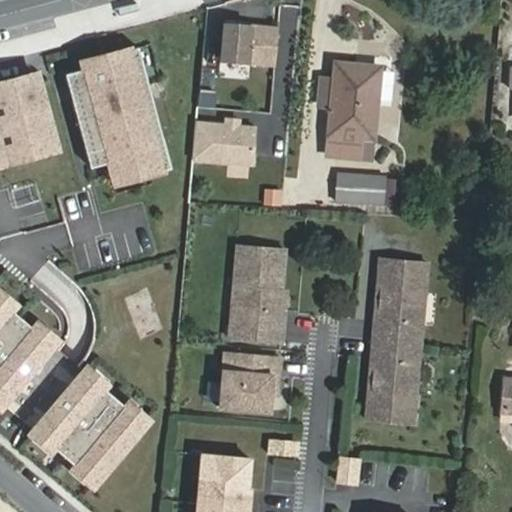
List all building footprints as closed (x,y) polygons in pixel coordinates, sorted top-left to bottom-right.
[(222,60),(276,65),(279,27),(225,23),(222,60)] [(108,162),(111,175),(131,170),(132,177),(170,167),(138,46),(102,56),(104,63),(83,69),(65,73),(90,166),(108,162)] [(81,61),(83,69),(104,63),(102,56),(81,61)] [(336,63),(334,81),(332,106),(327,156),(373,160),(381,67),(336,63)] [(246,78),(247,66),(225,64),(224,76),(246,78)] [(0,164),(57,149),(36,74),(0,83),(0,164)] [(257,127),(196,122),(193,159),(253,164),(257,127)] [(131,170),(111,175),(113,182),(132,177),(131,170)] [(386,177),(338,174),(336,201),(384,204),(386,177)] [(283,290),(286,249),(239,245),(235,290),(246,291),(244,322),(232,321),(231,338),(278,342),(281,313),(285,314),(287,290),(283,290)] [(428,262),(381,258),(378,289),(382,289),(380,308),(376,308),(374,339),(421,343),(423,325),(417,324),(419,292),(425,293),(428,262)] [(246,291),(235,290),(232,321),(244,322),(246,291)] [(423,325),(425,293),(419,292),(417,324),(423,325)] [(0,293),(0,310),(1,311),(4,308),(32,332),(29,335),(45,349),(54,339),(0,293)] [(1,311),(0,310),(0,388),(7,394),(0,402),(0,406),(31,433),(39,422),(56,436),(53,440),(81,464),(84,460),(100,474),(139,428),(122,415),(125,411),(97,388),(95,391),(78,377),(86,367),(54,339),(45,349),(29,335),(32,332),(4,308),(1,311)] [(413,361),(419,361),(421,343),(374,339),(371,370),(375,371),(373,390),(369,389),(367,420),(414,424),(417,393),(411,393),(413,361)] [(280,377),(282,357),(226,352),(221,407),(271,411),(272,396),(274,376),(280,377)] [(417,393),(419,361),(413,361),(411,393),(417,393)] [(147,418),(86,367),(78,377),(95,391),(97,388),(125,411),(122,415),(139,428),(147,418)] [(511,406),(511,379),(506,379),(503,406),(511,406)] [(39,422),(31,433),(92,484),(100,474),(84,460),(81,464),(53,440),(56,436),(39,422)] [(271,441),(269,455),(295,457),(296,444),(271,441)] [(252,459),(203,454),(199,503),(234,506),(236,487),(249,488),(252,459)] [(337,482),(358,484),(361,459),(340,457),(337,482)] [(234,506),(250,508),(251,489),(249,488),(236,487),(234,506)] [(199,503),(197,511),(233,511),(234,506),(199,503)]
